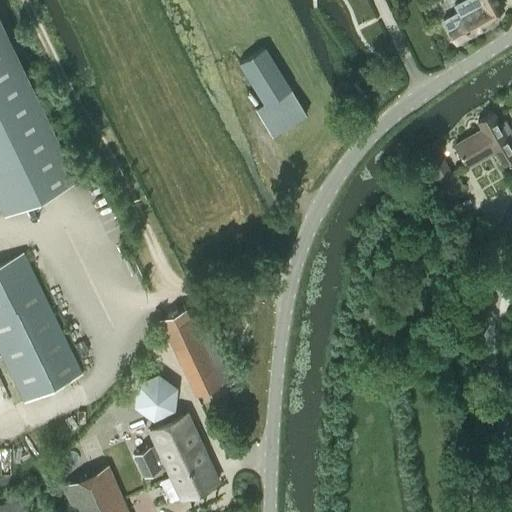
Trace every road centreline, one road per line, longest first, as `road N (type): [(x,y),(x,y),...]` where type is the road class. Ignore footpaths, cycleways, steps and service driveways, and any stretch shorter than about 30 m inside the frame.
road 1 (unclassified): [(269,511),(287,295),(325,192),(387,120),(511,36)]
road 2 (track): [(26,0),(90,128),(136,197),(173,289)]
road 3 (residential): [(511,216),(487,333),(511,464)]
road 4 (track): [(173,289),(137,302),(72,287),(26,241),(0,253)]
